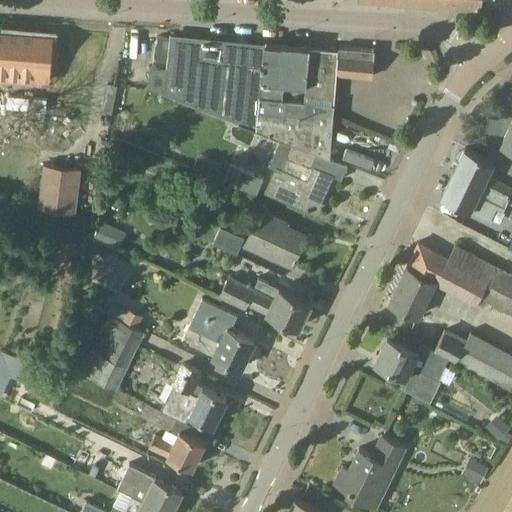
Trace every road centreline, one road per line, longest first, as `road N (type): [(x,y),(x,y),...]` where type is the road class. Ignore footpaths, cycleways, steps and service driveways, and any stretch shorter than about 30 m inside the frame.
road 1 (residential): [(249,511),(451,99),(477,68)]
road 2 (residential): [(477,68),(448,33),(408,23),(65,0)]
